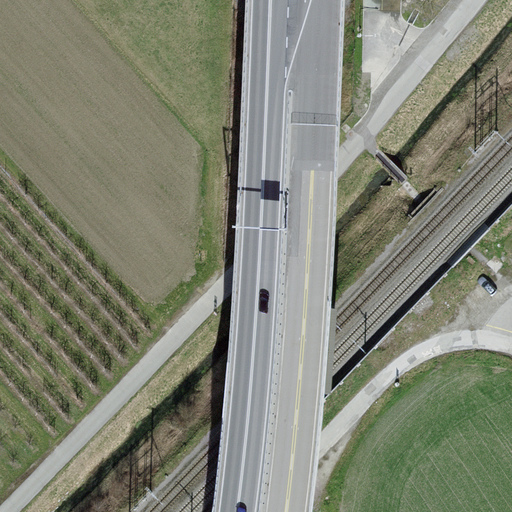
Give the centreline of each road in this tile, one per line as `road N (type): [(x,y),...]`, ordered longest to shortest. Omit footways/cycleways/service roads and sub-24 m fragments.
road 1 (primary): [(261,0),(240,400),(226,511)]
road 2 (primary): [(245,511),(279,0)]
road 3 (track): [(247,268),(8,511)]
road 4 (unclassified): [(332,437),(429,348),(478,340),(511,347)]
road 5 (track): [(476,0),(339,160)]
road 6 (track): [(247,268),(339,160)]
